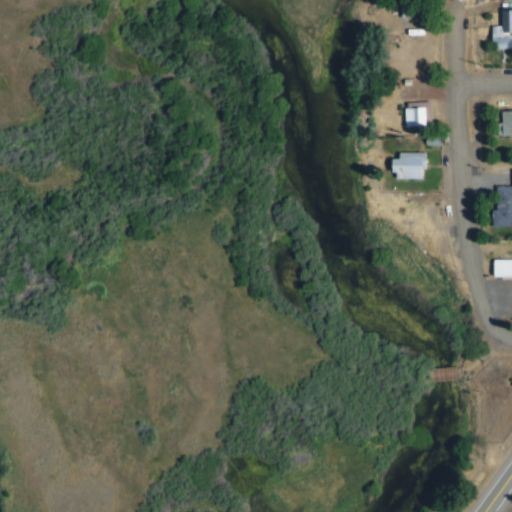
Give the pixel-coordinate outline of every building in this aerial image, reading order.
[(511,49),(502,49),(502,26),(511,26),(511,49)] [(419,103),(419,108),(414,108),(414,128),(441,127),(440,102),(419,103)] [(511,111),(499,112),(499,123),(495,123),(495,136),(511,135),(511,111)] [(439,153),(439,170),(434,170),(434,180),(405,180),(405,171),(401,171),(400,160),(409,160),(409,153),(439,153)] [(511,226),(503,227),(503,210),(507,210),(507,188),(511,188),(511,226)] [(511,259),(490,260),(490,278),(511,277),(511,259)]
